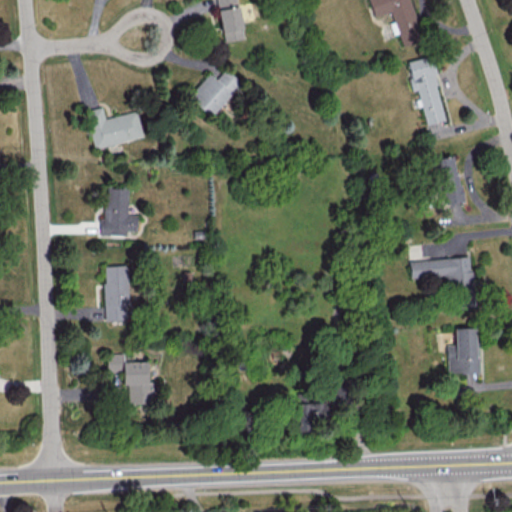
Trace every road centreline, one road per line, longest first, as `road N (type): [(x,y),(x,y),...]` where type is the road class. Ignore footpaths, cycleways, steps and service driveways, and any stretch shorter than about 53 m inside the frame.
road 1 (tertiary): [(511,462),(0,482)]
road 2 (residential): [(24,0),(56,480)]
road 3 (residential): [(467,0),(511,157)]
